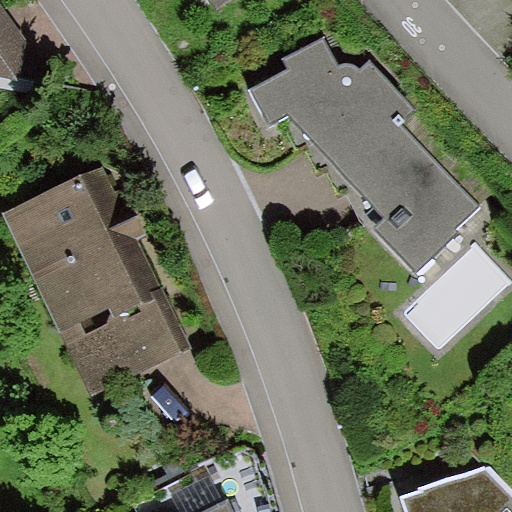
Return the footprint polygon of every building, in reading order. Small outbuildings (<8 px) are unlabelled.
[(224,0),(204,0),(212,10),(224,0)] [(0,82),(13,83),(20,45),(0,17),(0,82)] [(410,277),(476,214),(391,125),(406,110),(362,64),(351,74),(343,66),(333,75),(316,46),(277,65),(284,77),(243,96),(262,131),(283,122),(378,222),(367,232),(410,277)] [(79,186),(0,222),(83,400),(174,357),(150,305),(137,311),(79,186)] [(511,511),(511,500),(483,471),(397,504),(399,511),(511,511)]
